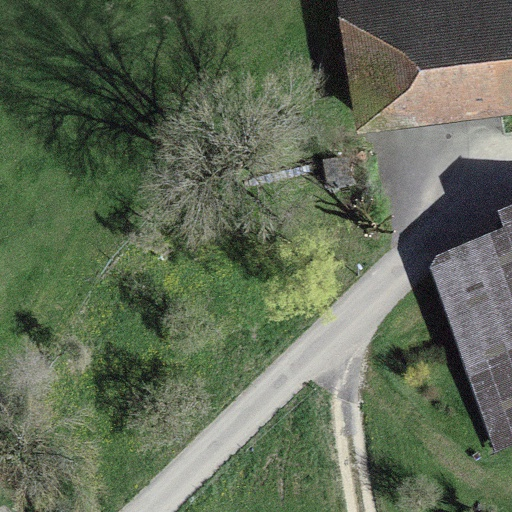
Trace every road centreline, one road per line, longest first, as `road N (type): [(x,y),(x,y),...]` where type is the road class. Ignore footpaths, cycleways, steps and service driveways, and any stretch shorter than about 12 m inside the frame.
road 1 (residential): [(172,511),(353,341),(511,215)]
road 2 (track): [(358,511),(347,448),(353,341)]
